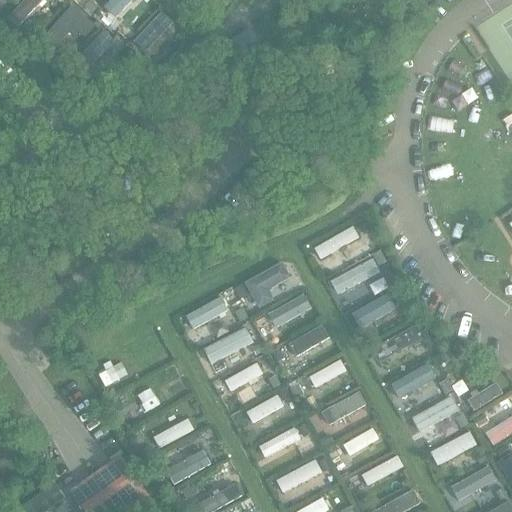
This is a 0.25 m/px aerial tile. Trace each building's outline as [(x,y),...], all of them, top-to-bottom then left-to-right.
[(73,7),(39,44),(51,54),(74,30),(85,40),(96,28),(73,7)] [(250,31),(220,51),(231,67),(261,47),(250,31)] [(273,301),(268,291),(290,279),(282,264),(244,284),(258,309),(273,301)] [(511,453),(496,464),(511,488),(511,453)] [(120,458),(77,489),(70,493),(83,511),(126,511),(148,497),(120,458)]
